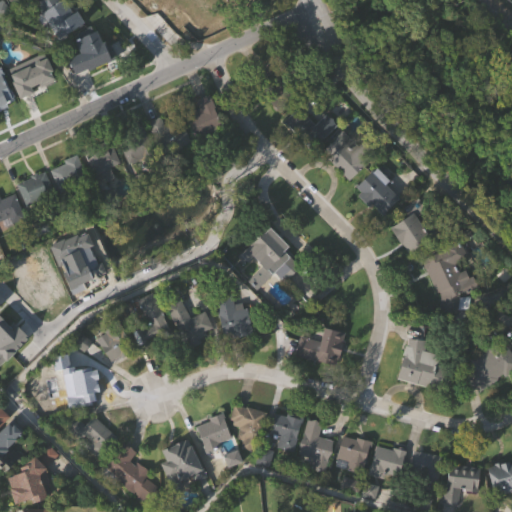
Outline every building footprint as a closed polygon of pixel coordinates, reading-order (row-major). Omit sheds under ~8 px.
[(8,0),(33,27),(44,17),(34,5),(39,0),(38,0),(8,0)] [(79,17),(60,35),(51,24),(54,21),(41,6),(46,0),(68,0),(66,2),(79,17)] [(215,0),(216,1),(194,22),(190,18),(186,21),(182,25),(160,3),(163,0),(215,0)] [(41,40),(64,31),(60,21),(37,31),(41,40)] [(58,69),(86,54),(79,41),(74,44),(66,30),(43,42),(58,69)] [(107,40),(104,48),(98,46),(92,63),(79,58),(78,61),(84,70),(76,75),(64,56),(68,43),(84,50),(91,30),(102,33),(100,38),(107,40)] [(292,42),(319,70),(305,83),(288,66),(272,82),(262,72),(292,42)] [(69,88),(76,106),(115,90),(101,56),(76,66),(83,83),(69,88)] [(46,84),(39,87),(38,84),(31,87),(32,89),(20,94),(14,81),(17,79),(15,73),(47,59),(54,79),(45,83),(46,84)] [(0,74),(6,72),(18,97),(0,106),(0,74)] [(9,98),(21,128),(35,123),(34,119),(57,110),(47,84),(9,98)] [(213,139),(199,145),(187,115),(200,109),(196,100),(210,94),(223,124),(209,130),(213,139)] [(287,97),(298,109),(300,107),(317,126),(330,114),(340,126),(313,151),(286,122),(288,120),(277,107),(287,97)] [(0,132),(10,130),(4,109),(0,109),(0,132)] [(162,117),(166,126),(185,118),(196,146),(182,152),(181,149),(162,156),(148,122),(162,117)] [(201,140),(188,145),(197,168),(223,157),(210,125),(197,130),(201,140)] [(142,127),(161,165),(150,170),(144,159),(130,166),(117,139),(142,127)] [(345,131),(359,145),(363,140),(378,155),(350,183),(328,160),(331,157),(325,150),(345,131)] [(338,155),(328,144),(315,156),(299,138),(285,151),(312,179),(338,155)] [(112,169),(95,177),(85,152),(111,140),(122,163),(112,167),(112,169)] [(182,151),(171,156),(167,146),(150,153),(164,185),(192,173),(182,151)] [(64,196),(63,196),(51,171),(67,164),(65,160),(80,154),(92,180),(78,186),(79,189),(64,196)] [(121,174),(129,195),(150,187),(142,166),(121,174)] [(323,182),(350,210),(366,195),(339,167),(323,182)] [(375,171),(379,175),(382,173),(388,179),(385,181),(402,199),(385,215),(374,203),(370,207),(358,195),(360,193),(356,189),(375,171)] [(46,172),(57,194),(36,206),(35,204),(28,207),(17,185),(32,178),(31,176),(37,173),(39,175),(46,172)] [(117,208),(112,197),(122,193),(115,178),(91,188),(102,214),(117,208)] [(58,218),(86,211),(79,186),(65,189),(67,195),(53,199),(58,218)] [(0,195),(2,200),(16,194),(24,212),(0,222),(0,195)] [(386,214),(390,211),(378,198),(356,218),(382,246),(400,229),(386,214)] [(432,243),(411,256),(392,228),(409,216),(403,208),(419,198),(427,211),(419,216),(427,227),(423,230),(432,243)] [(27,236),(57,224),(46,201),(17,214),(27,236)] [(0,252),(4,251),(7,258),(27,249),(15,224),(3,229),(0,223),(0,252)] [(288,252),(303,267),(290,279),(286,275),(282,279),(276,273),(273,276),(255,259),(250,264),(243,256),(272,227),(293,248),(288,252)] [(458,240),(462,249),(465,248),(470,258),(458,264),(462,273),(467,271),(473,283),(467,285),(469,292),(461,294),(461,298),(472,296),(470,309),(459,311),(458,314),(438,313),(442,298),(423,261),(446,249),(445,247),(458,240)] [(392,258),(409,284),(432,269),(415,243),(392,258)] [(290,276),(269,256),(241,285),(250,293),(256,287),(283,313),(300,296),(285,281),(290,276)] [(422,290),(448,345),(462,339),(456,326),(469,320),(470,323),(480,319),(459,273),(422,290)] [(233,293),(236,305),(243,303),(245,310),(249,309),(254,335),(234,339),(233,335),(224,337),(216,297),(233,293)] [(154,294),(173,332),(145,346),(137,331),(151,324),(147,316),(138,321),(130,304),(154,294)] [(170,298),(174,304),(182,300),(192,319),(206,311),(216,329),(207,333),(209,336),(201,340),(203,343),(189,351),(165,309),(168,307),(164,301),(170,298)] [(137,350),(124,359),(123,357),(112,364),(100,346),(110,339),(103,329),(117,320),(137,350)] [(138,330),(150,354),(134,362),(142,377),(173,361),(153,322),(138,330)] [(447,326),(446,345),(427,345),(426,352),(443,356),(440,367),(451,370),(449,376),(455,378),(450,395),(399,380),(405,357),(403,356),(406,346),(409,347),(409,339),(425,341),(424,327),(447,326)] [(255,364),(249,334),(235,336),(234,328),(217,331),(225,370),(255,364)] [(167,336),(189,378),(210,368),(207,361),(214,357),(206,341),(192,348),(182,329),(167,336)] [(347,334),(339,367),(297,357),(302,338),(323,343),(327,329),(347,334)] [(85,351),(79,360),(67,351),(79,333),(92,342),(85,351)] [(511,368),(508,372),(503,376),(501,373),(495,377),(497,379),(488,386),(487,384),(476,393),(462,377),(478,366),(474,361),(498,341),(511,357),(511,368)] [(0,344),(0,396),(31,368),(16,351),(11,356),(0,344)] [(97,368),(112,392),(133,378),(118,354),(97,368)] [(347,363),(325,358),(322,371),(301,366),(296,386),(339,396),(347,363)] [(95,381),(102,398),(80,407),(73,392),(53,400),(47,386),(94,367),(99,380),(95,381)] [(398,409),(440,420),(449,388),(424,381),(427,372),(409,368),(398,409)] [(463,406),(478,426),(511,399),(511,381),(505,373),(495,382),(491,376),(472,391),(476,396),(463,406)] [(75,421),(80,435),(101,427),(90,398),(47,413),(53,429),(75,421)] [(245,406),(248,406),(268,411),(257,451),(240,447),(242,441),(237,440),(240,427),(232,424),(233,420),(231,419),(235,403),(245,406)] [(0,404),(1,404),(12,416),(3,424),(5,425),(0,429),(0,404)] [(226,417),(233,437),(223,441),(224,446),(206,453),(203,446),(205,445),(196,426),(211,420),(210,417),(223,412),(226,417)] [(276,412),(304,419),(295,451),(278,446),(281,435),(270,432),(276,412)] [(95,417),(118,438),(99,460),(86,448),(92,442),(87,437),(81,444),(65,430),(77,417),(86,426),(95,417)] [(25,458),(9,473),(0,464),(0,434),(16,418),(27,431),(13,446),(25,458)] [(335,440),(326,472),(312,468),(313,465),(306,463),(308,456),(299,453),(309,419),(324,423),(320,435),(335,440)] [(267,443),(236,434),(231,455),(241,457),(238,467),(259,473),(267,443)] [(344,435),(357,439),(358,437),(374,441),(363,473),(346,468),(348,460),(341,458),(342,456),(338,455),(344,435)] [(185,439),(186,440),(188,439),(192,446),(195,444),(207,468),(205,469),(209,476),(197,482),(194,475),(182,480),(186,486),(174,492),(160,464),(166,461),(161,451),(185,439)] [(131,460),(135,464),(137,461),(150,472),(146,477),(161,489),(146,506),(136,498),(138,496),(116,477),(117,475),(105,465),(125,442),(137,452),(131,460)] [(281,466),(278,477),(295,482),(303,449),(276,442),(271,463),(281,466)] [(44,499),(32,503),(31,499),(18,503),(12,477),(26,471),(24,466),(30,464),(50,444),(60,454),(49,464),(51,467),(48,469),(52,486),(49,486),(52,496),(44,499)] [(233,468),(224,444),(197,454),(207,483),(223,477),(221,473),(233,468)] [(120,468),(95,445),(87,455),(77,446),(67,456),(102,488),(120,468)] [(378,445),(394,449),(395,446),(409,450),(402,475),(388,472),(386,478),(369,474),(371,466),(373,467),(378,445)] [(230,467),(223,470),(218,456),(240,448),(245,461),(230,466),(230,467)] [(315,488),(312,499),(328,502),(334,470),(320,467),(323,452),(307,449),(300,485),(315,488)] [(442,467),(438,490),(408,484),(415,450),(445,456),(442,467)] [(511,460),(511,491),(500,494),(491,467),(498,465),(497,463),(511,460)] [(482,467),(479,491),(466,490),(467,483),(461,483),(459,503),(443,502),(445,484),(449,485),(451,464),(482,467)] [(364,502),(372,471),(343,465),(336,496),(364,502)] [(196,511),(208,506),(189,467),(161,481),(172,505),(177,502),(181,510),(192,505),(195,511),(196,511)] [(122,511),(153,511),(148,507),(152,504),(141,492),(137,495),(131,489),(137,483),(128,473),(106,493),(122,511)] [(10,511),(50,511),(47,497),(60,484),(50,474),(38,485),(33,486),(21,498),(22,503),(9,506),(10,511)] [(385,509),(386,504),(400,508),(407,482),(378,474),(369,504),(385,509)] [(257,493),(270,497),(275,481),(261,477),(257,493)] [(243,493),(239,479),(224,484),(228,497),(243,493)] [(426,511),(438,511),(443,486),(414,481),(409,509),(426,511)] [(511,511),(511,491),(488,498),(491,511),(511,511)] [(448,511),(479,511),(480,497),(449,496),(448,511)]
